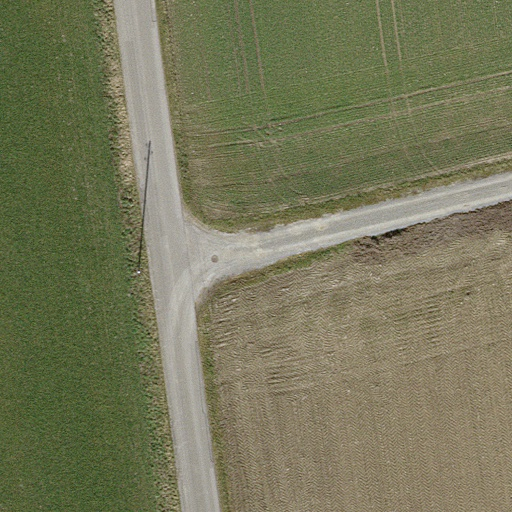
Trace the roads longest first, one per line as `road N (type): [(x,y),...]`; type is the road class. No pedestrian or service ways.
road 1 (unclassified): [(203,511),(137,0)]
road 2 (track): [(511,191),(171,273)]
